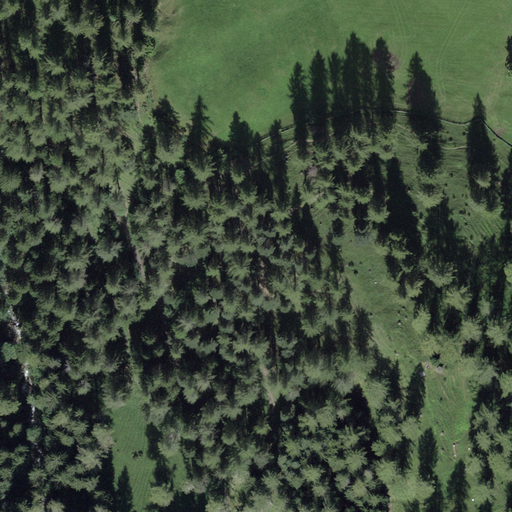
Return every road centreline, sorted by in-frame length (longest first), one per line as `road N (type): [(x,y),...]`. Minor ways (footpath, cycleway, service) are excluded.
road 1 (track): [(511,396),(474,397),(463,380),(452,280),(381,195),(348,191),(281,216),(268,238),(264,274)]
road 2 (track): [(0,125),(118,209),(161,308)]
road 3 (track): [(264,274),(279,422),(262,450),(257,511)]
road 4 (track): [(221,511),(161,308)]
